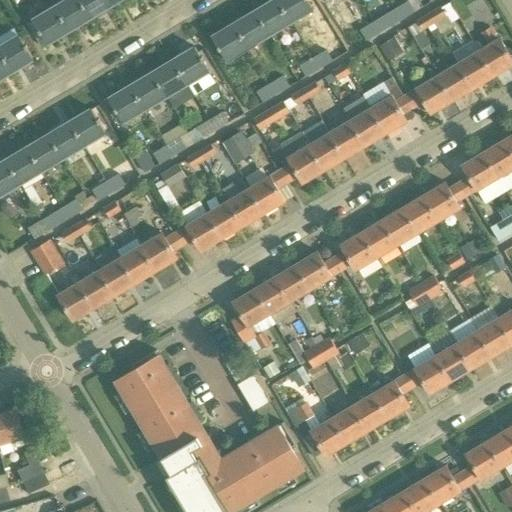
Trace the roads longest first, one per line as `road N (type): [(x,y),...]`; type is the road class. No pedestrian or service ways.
road 1 (residential): [(47,375),(511,93)]
road 2 (residential): [(0,123),(206,0)]
road 3 (residential): [(305,502),(511,383)]
road 4 (residential): [(118,511),(47,375)]
